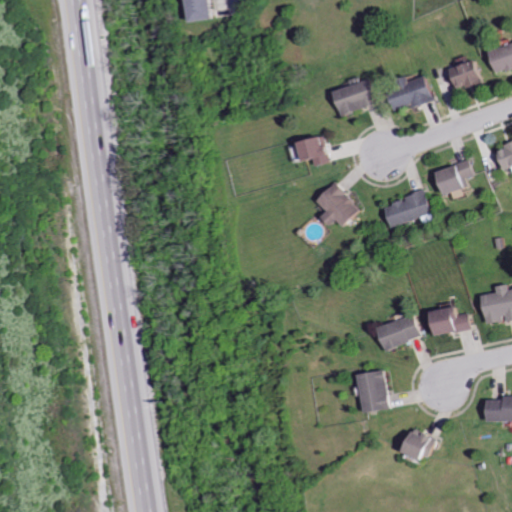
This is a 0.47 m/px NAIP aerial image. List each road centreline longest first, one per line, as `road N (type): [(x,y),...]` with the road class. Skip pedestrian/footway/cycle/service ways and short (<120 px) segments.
road 1 (motorway): [(146,511),(78,0)]
road 2 (residential): [(511,106),(385,155)]
